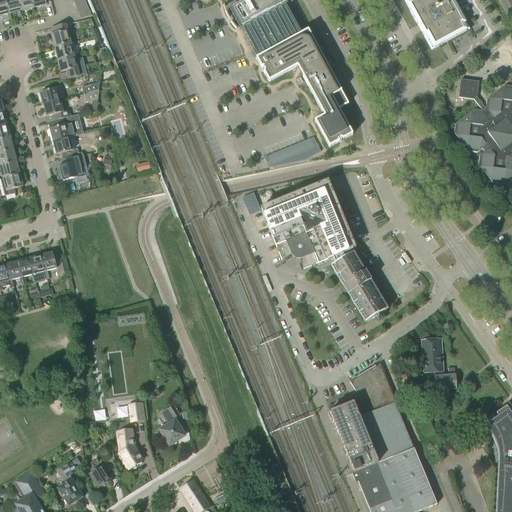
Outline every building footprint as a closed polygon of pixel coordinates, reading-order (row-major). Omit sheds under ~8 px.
[(4,0),(0,0),(0,16),(9,14),(4,0)] [(18,0),(4,0),(9,14),(21,11),(18,0)] [(31,0),(18,0),(21,11),(33,8),(31,0)] [(239,0),(227,7),(240,30),(241,29),(286,5),(287,4),(284,0),(239,0)] [(404,0),(419,25),(431,49),(468,29),(452,0),(404,0)] [(86,4),(76,8),(78,14),(88,9),(86,4)] [(286,5),(241,29),(257,58),(256,59),(269,82),(297,67),(324,116),(314,121),(329,148),(339,142),(338,141),(340,140),(341,139),(341,140),(342,140),(352,135),(339,110),(348,105),(321,55),(323,48),(316,46),(308,31),(302,34),(286,5)] [(88,9),(78,14),(81,19),(91,16),(88,9)] [(70,24),(56,28),(50,29),(54,48),(71,43),(67,31),(71,30),(70,24)] [(71,43),(54,48),(58,60),(74,56),(71,43)] [(106,48),(99,50),(101,57),(108,55),(106,48)] [(74,56),(58,60),(61,72),(67,71),(69,79),(86,74),(83,59),(75,60),(74,56)] [(474,100),(482,111),(473,110),(455,124),(454,133),(468,152),(477,153),(483,149),(485,152),(479,156),(479,167),(492,184),(501,185),(511,176),(511,86),(505,86),(486,100),(485,109),(477,98),(479,82),(460,80),(458,98),(474,100)] [(84,95),(99,91),(99,83),(82,88),(84,95)] [(43,105),(60,101),(56,88),(40,92),(43,105)] [(99,91),(84,95),(86,103),(98,100),(99,91)] [(63,113),(60,101),(43,105),(46,117),(52,115),(53,121),(70,117),(68,112),(63,113)] [(120,111),(122,112),(124,112),(127,108),(125,104),(120,104),(118,107),(120,111)] [(51,142),(52,142),(69,138),(77,136),(72,116),(70,117),(53,121),(55,127),(49,129),(49,130),(48,130),(51,142)] [(0,140),(10,138),(7,126),(0,127),(0,140)] [(0,154),(13,151),(10,138),(0,140),(0,154)] [(69,138),(52,142),(56,155),(60,154),(62,160),(70,158),(82,155),(82,153),(78,154),(77,149),(72,150),(69,138)] [(304,161),(321,152),(313,138),(264,158),(268,169),(304,161)] [(0,154),(0,166),(16,163),(13,151),(0,154)] [(60,169),(58,169),(59,175),(61,175),(63,181),(79,177),(84,176),(82,168),(85,167),(82,155),(70,158),(71,164),(59,167),(60,169)] [(105,156),(102,164),(111,167),(113,158),(105,156)] [(19,175),(16,163),(0,166),(0,167),(3,179),(19,175)] [(137,175),(149,172),(147,163),(135,166),(137,175)] [(3,179),(0,180),(5,197),(15,194),(14,189),(23,187),(19,175),(3,179)] [(326,185),(261,212),(281,261),(291,254),(301,259),(303,270),(352,250),(326,185)] [(496,200),(502,207),(510,201),(504,193),(496,200)] [(242,199),(249,217),(252,215),(260,212),(253,195),(242,199)] [(53,253),(40,256),(44,272),(43,273),(45,280),(49,279),(47,272),(57,269),(59,277),(65,275),(59,255),(53,256),(53,253)] [(354,253),(331,266),(365,323),(388,310),(354,253)] [(44,272),(40,256),(29,259),(33,275),(32,276),(33,283),(37,282),(35,275),(43,273),(44,272)] [(29,259),(18,262),(22,278),(20,279),(22,286),(26,285),(24,278),(32,276),(33,275),(29,259)] [(18,262),(6,265),(10,281),(8,282),(9,286),(10,289),(14,288),(12,281),(20,279),(22,278),(18,262)] [(0,291),(2,291),(1,288),(9,286),(8,282),(10,281),(6,265),(0,266),(0,291)] [(38,294),(36,288),(25,291),(27,297),(38,294)] [(434,392),(456,390),(455,375),(454,369),(448,369),(448,375),(443,376),(443,373),(441,339),(421,341),(423,374),(433,374),(434,392)] [(412,511),(391,458),(414,449),(395,404),(396,403),(380,364),(350,383),(369,413),(359,417),(359,418),(378,463),(354,473),(352,474),(354,481),(356,480),(363,496),(369,511),(412,511)] [(402,396),(412,395),(411,375),(401,375),(402,396)] [(337,410),(329,413),(354,473),(378,463),(359,418),(359,417),(353,403),(350,404),(349,401),(335,406),(336,409),(337,410)] [(495,511),(511,511),(511,408),(508,402),(507,403),(511,408),(508,409),(506,406),(496,414),(499,418),(496,421),(492,416),(482,423),(491,436),(493,439),(494,443),(496,446),(496,449),(497,453),(498,456),(498,460),(495,511)] [(121,453),(119,454),(128,470),(130,469),(133,469),(136,467),(136,465),(142,461),(133,446),(129,423),(144,421),(141,405),(129,407),(131,419),(126,420),(128,434),(118,436),(121,452),(121,453)] [(160,431),(157,433),(161,438),(164,437),(169,446),(170,445),(171,447),(176,443),(175,442),(184,436),(175,421),(177,420),(176,419),(180,417),(173,406),(160,413),(168,426),(160,431)] [(105,409),(94,411),(96,421),(106,419),(105,409)] [(95,422),(84,423),(85,430),(96,429),(95,422)] [(465,448),(478,436),(470,427),(457,439),(457,440),(461,444),(465,448)] [(455,450),(461,444),(457,440),(451,446),(455,450)] [(108,462),(115,461),(112,448),(105,450),(108,462)] [(433,496),(414,449),(391,458),(412,511),(418,511),(436,505),(433,496)] [(71,481),(70,479),(69,477),(78,472),(76,470),(81,467),(77,459),(57,471),(66,485),(59,489),(64,496),(68,505),(69,504),(70,505),(76,502),(75,501),(81,497),(81,496),(71,481)] [(106,475),(109,473),(104,466),(101,461),(98,462),(97,460),(90,464),(95,471),(89,475),(98,489),(110,481),(106,475)] [(16,505),(16,506),(12,509),(14,511),(42,511),(41,511),(40,511),(36,503),(44,498),(30,475),(17,483),(27,499),(16,505)] [(201,511),(209,507),(203,496),(194,481),(180,490),(184,496),(193,511),(201,511)] [(283,511),(273,487),(263,491),(271,511),(283,511)]
